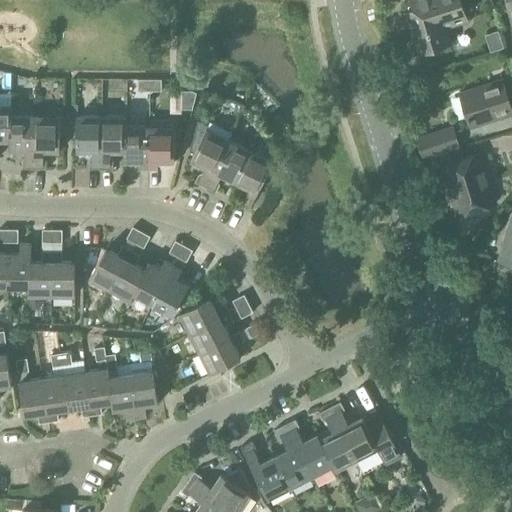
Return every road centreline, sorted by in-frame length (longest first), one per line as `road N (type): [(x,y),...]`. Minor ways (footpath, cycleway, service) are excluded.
road 1 (residential): [(0,205),(137,208),(197,224),(245,261),(311,371)]
road 2 (tertiary): [(434,305),(359,94),(347,0)]
road 3 (residential): [(311,371),(168,443),(135,476)]
road 4 (residential): [(0,462),(76,450),(135,476)]
road 5 (residential): [(434,305),(311,371)]
